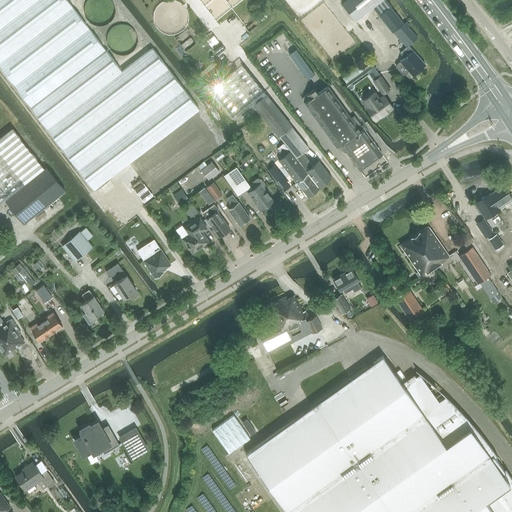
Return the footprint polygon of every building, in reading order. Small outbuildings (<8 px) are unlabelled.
[(0,0),(0,67),(94,190),(199,109),(152,48),(122,72),(66,0),(0,0)] [(393,32),(404,23),(391,7),(392,7),(386,0),(347,0),(343,4),(356,21),(373,7),(393,32)] [(399,35),(408,46),(417,38),(408,28),(399,35)] [(179,41),(182,47),(191,43),(188,37),(179,41)] [(425,64),(408,46),(400,53),(404,58),(400,61),(401,62),(397,65),(397,67),(403,74),(405,74),(409,71),(413,75),(425,64)] [(467,72),(474,68),(462,49),(455,53),(467,72)] [(253,104),(266,94),(242,63),(210,88),(234,119),(253,104)] [(383,94),(390,89),(380,76),(373,81),(383,94)] [(315,89),(302,99),(305,103),(337,147),(337,146),(340,144),(360,170),(382,154),(354,116),(351,118),(328,86),(318,93),(315,89)] [(374,92),(363,100),(368,107),(366,108),(375,120),(393,108),(384,95),(379,99),(374,92)] [(279,136),(291,126),(291,125),(266,94),(253,104),(278,136),(279,136)] [(296,157),(303,152),(308,147),(291,126),(279,136),(291,150),(296,157)] [(0,203),(5,200),(44,169),(12,128),(0,137),(0,203)] [(296,157),(291,150),(279,160),(296,182),(308,196),(319,187),(306,170),(296,157)] [(303,152),(296,157),(306,170),(319,187),(331,177),(319,161),(313,165),(303,152)] [(201,169),(208,180),(219,171),(212,161),(201,169)] [(238,166),(236,167),(224,176),(238,196),(246,191),(260,211),(273,201),(264,188),(264,184),(261,179),(258,179),(255,181),(254,184),(252,186),(238,166)] [(44,169),(5,200),(24,223),(65,191),(46,167),(44,169)] [(213,182),(206,187),(214,198),(221,193),(213,182)] [(132,191),(141,202),(151,195),(142,183),(132,191)] [(499,208),(511,198),(511,197),(504,186),(486,198),(485,196),(475,203),(486,218),(500,209),(499,208)] [(171,192),(176,204),(185,201),(180,189),(171,192)] [(239,225),(249,218),(240,204),(233,195),(227,199),(233,209),(230,211),(239,225)] [(202,213),(206,218),(219,237),(230,229),(217,211),(219,210),(214,204),(202,213)] [(183,227),(177,231),(183,239),(192,252),(208,242),(202,232),(207,228),(199,218),(190,224),(184,228),(183,227)] [(486,237),(492,232),(483,219),(477,224),(486,237)] [(414,235),(436,268),(442,264),(441,262),(449,256),(428,225),(414,235)] [(80,231),(67,241),(80,257),(93,247),(80,231)] [(422,277),(436,268),(414,235),(400,245),(419,272),(416,273),(419,278),(422,276),(422,277)] [(134,242),(125,247),(128,253),(138,248),(134,242)] [(155,253),(144,260),(155,277),(163,272),(162,271),(166,268),(166,267),(171,264),(158,246),(153,249),(155,253)] [(475,279),(488,270),(472,247),(459,256),(475,279)] [(35,283),(20,263),(10,271),(26,289),(35,283)] [(124,298),(136,290),(126,275),(118,263),(106,271),(110,277),(115,274),(119,280),(114,283),(124,298)] [(355,292),(361,288),(357,280),(358,280),(352,268),(333,279),(340,291),(350,285),(355,292)] [(441,285),(447,292),(452,288),(446,281),(441,285)] [(36,290),(45,303),(52,298),(43,285),(36,290)] [(81,304),(87,312),(83,315),(89,324),(96,320),(94,317),(97,315),(98,316),(103,313),(102,311),(104,310),(93,295),(93,296),(89,289),(82,294),(86,300),(81,304)] [(410,320),(423,311),(408,289),(395,298),(410,320)] [(322,328),(316,316),(309,319),(305,311),(303,312),(294,295),(286,299),(285,297),(266,307),(276,326),(259,335),(268,354),(312,332),(312,333),(322,328)] [(333,300),(341,315),(350,309),(342,295),(333,300)] [(17,319),(23,315),(18,306),(12,310),(17,319)] [(47,319),(43,322),(51,334),(62,326),(53,312),(46,317),(47,319)] [(0,326),(15,349),(24,342),(19,335),(21,334),(11,319),(4,324),(0,318),(0,326)] [(51,334),(43,322),(38,325),(37,323),(30,328),(39,342),(51,334)] [(0,349),(4,356),(15,349),(0,326),(0,349)] [(435,403),(416,376),(403,385),(383,356),(245,454),(287,511),(511,511),(511,478),(509,474),(506,468),(503,470),(495,458),(497,456),(495,453),(487,442),(483,437),(479,432),(474,425),(467,418),(461,411),(455,405),(448,398),(446,396),(435,403)] [(248,440),(232,417),(212,430),(229,453),(248,440)] [(89,425),(82,429),(83,431),(82,432),(86,438),(85,439),(77,444),(83,454),(92,449),(94,452),(109,444),(112,449),(119,445),(110,429),(103,433),(97,423),(90,427),(89,425)] [(135,428),(127,433),(139,454),(147,449),(135,428)] [(47,487),(54,482),(46,470),(41,474),(33,462),(26,467),(27,469),(15,477),(25,491),(41,479),(47,487)] [(5,511),(12,508),(0,491),(0,511),(5,511)]
